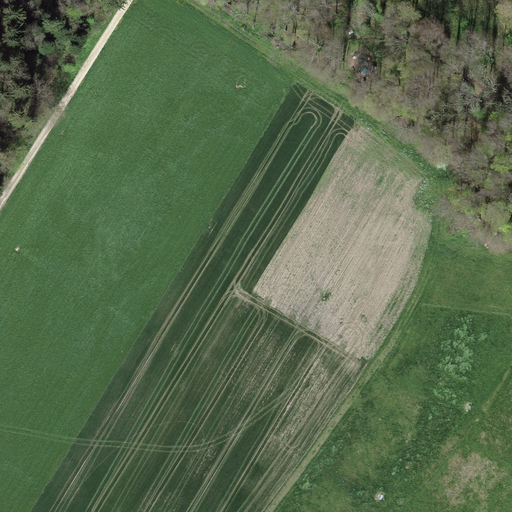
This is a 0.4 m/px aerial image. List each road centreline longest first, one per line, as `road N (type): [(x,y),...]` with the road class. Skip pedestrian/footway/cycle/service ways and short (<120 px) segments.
road 1 (track): [(270,511),(416,305),(443,235),(453,178)]
road 2 (track): [(0,203),(127,0)]
